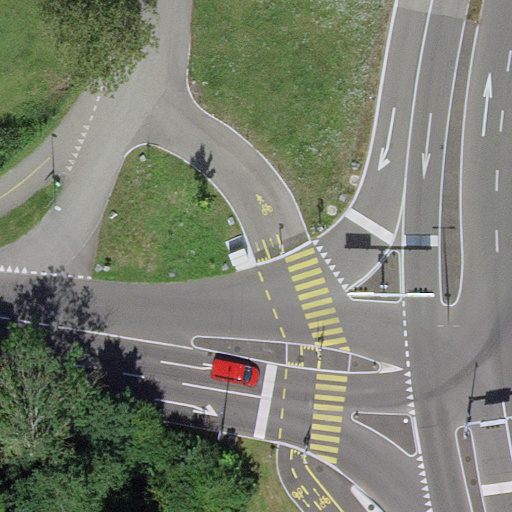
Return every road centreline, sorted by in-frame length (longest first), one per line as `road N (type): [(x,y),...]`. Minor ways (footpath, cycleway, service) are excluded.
road 1 (unclassified): [(52,322),(169,377),(268,399),(435,402)]
road 2 (residential): [(158,0),(118,139),(89,195),(30,273),(14,316)]
road 3 (unclassified): [(426,44),(400,87),(372,234),(349,272),(302,302)]
road 4 (secondary): [(426,44),(434,112),(424,201),(430,329)]
road 5 (unclassified): [(302,302),(52,322)]
road 6 (secondary): [(501,354),(499,249),(511,126)]
road 7 (unclassified): [(430,329),(302,302)]
